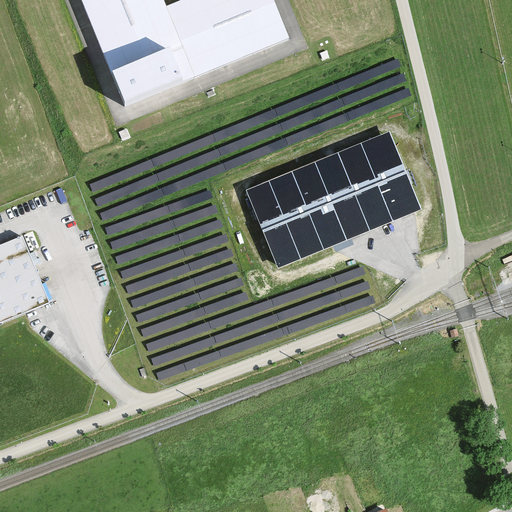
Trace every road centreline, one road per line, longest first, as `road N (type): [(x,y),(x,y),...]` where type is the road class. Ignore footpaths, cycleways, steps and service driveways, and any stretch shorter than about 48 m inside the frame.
road 1 (unclassified): [(0,459),(371,317),(445,269)]
road 2 (unclassified): [(457,260),(401,0)]
road 3 (unclassified): [(511,464),(445,269)]
